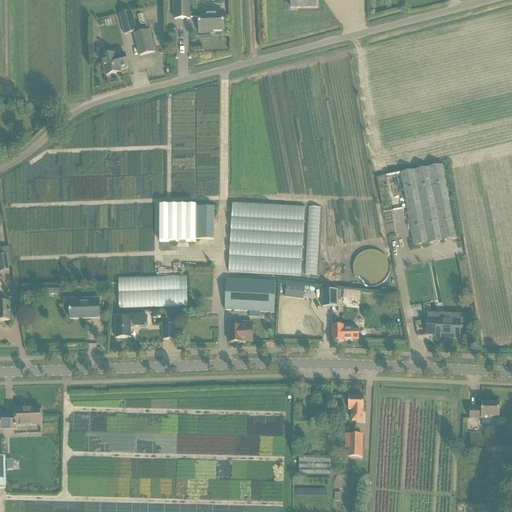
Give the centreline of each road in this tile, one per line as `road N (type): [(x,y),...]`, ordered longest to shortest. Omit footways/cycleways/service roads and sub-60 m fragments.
road 1 (unclassified): [(0,169),(96,103),(505,0)]
road 2 (tertiary): [(0,372),(308,363),(511,369)]
